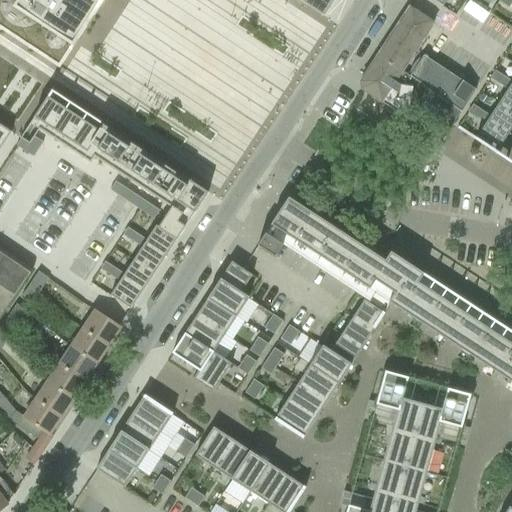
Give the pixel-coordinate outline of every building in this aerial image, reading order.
[(0,0),(0,30),(59,69),(75,44),(103,0),(0,0)] [(299,0),(299,1),(323,17),(334,0),(299,0)] [(509,0),(499,0),(498,2),(506,8),(508,8),(511,2),(511,1),(509,0)] [(410,8),(399,25),(422,40),(433,23),(411,9),(410,8)] [(399,25),(388,41),(411,56),(422,40),(399,25)] [(388,41),(377,57),(400,73),(406,64),(411,56),(388,41)] [(423,56),(409,77),(460,113),(475,91),(423,56)] [(377,57),(360,83),(362,90),(369,95),(372,96),(381,102),(430,134),(441,142),(460,113),(409,77),(401,71),(400,73),(377,57)] [(489,79),(498,85),(498,84),(503,77),(494,71),(489,79)] [(498,84),(498,85),(506,90),(507,90),(509,87),(509,86),(511,83),(511,82),(503,77),(498,84)] [(498,103),(497,105),(511,114),(511,89),(509,87),(507,90),(498,103)] [(51,91),(20,139),(29,145),(34,137),(38,130),(47,136),(69,102),(53,92),(51,91)] [(69,102),(47,136),(64,147),(86,114),(69,102)] [(467,113),(476,119),(480,111),(481,111),(472,105),(467,113)] [(487,121),(485,123),(506,136),(511,127),(511,114),(497,105),(489,117),(487,121)] [(476,119),(484,124),(485,123),(487,121),(489,117),(489,116),(481,111),(480,111),(476,119)] [(86,114),(64,147),(81,158),(103,125),(86,114)] [(475,138),(474,140),(496,155),(498,153),(496,152),(506,136),(485,123),(484,124),(475,138)] [(103,125),(81,158),(90,164),(94,158),(103,164),(121,136),(103,125)] [(0,126),(0,148),(11,133),(0,126)] [(121,136),(103,164),(120,175),(138,148),(121,136)] [(34,137),(29,145),(37,151),(42,143),(34,137)] [(20,139),(15,146),(16,147),(24,152),(29,145),(20,139)] [(29,145),(24,152),(33,158),(37,151),(29,145)] [(138,148),(120,175),(137,187),(155,159),(138,148)] [(155,159),(137,187),(155,198),(173,171),(155,159)] [(173,171),(155,198),(170,208),(171,209),(189,181),(173,171)] [(170,208),(157,228),(176,240),(189,220),(193,214),(194,214),(207,193),(189,181),(171,209),(170,208)] [(115,182),(109,191),(118,197),(119,196),(124,188),(115,182)] [(119,196),(118,197),(127,203),(128,202),(133,194),(124,188),(119,196)] [(133,193),(128,202),(137,208),(142,199),(133,193)] [(274,257),(287,237),(362,286),(391,305),(398,309),(399,308),(415,283),(421,274),(422,274),(390,253),(384,261),(288,198),(270,225),(257,246),(274,257)] [(137,208),(136,209),(139,210),(145,215),(146,213),(151,206),(142,200),(137,208)] [(146,213),(145,215),(153,220),(154,218),(159,211),(151,206),(146,213)] [(155,226),(144,244),(165,257),(176,240),(157,228),(155,226)] [(127,228),(122,235),(131,241),(136,234),(127,228)] [(136,234),(131,241),(139,247),(144,239),(136,234)] [(144,244),(132,261),(153,275),(165,257),(144,244)] [(0,318),(15,295),(31,271),(0,249),(0,318)] [(132,261),(121,279),(142,292),(153,275),(132,261)] [(104,262),(100,269),(108,275),(113,268),(104,262)] [(241,269),(231,263),(220,279),(239,292),(240,293),(251,276),(241,269)] [(113,268),(108,275),(117,281),(122,273),(113,268)] [(38,272),(29,284),(39,291),(48,279),(38,272)] [(511,332),(422,274),(421,274),(415,283),(399,308),(398,309),(511,383),(511,332)] [(121,279),(109,296),(130,310),(142,292),(121,279)] [(220,279),(208,298),(235,316),(236,317),(247,299),(248,298),(240,293),(239,292),(220,279)] [(29,284),(21,297),(31,304),(39,291),(29,284)] [(208,298),(195,317),(196,317),(223,335),(224,335),(236,317),(235,316),(208,298)] [(363,301),(352,318),(353,318),(373,331),(384,314),(363,301)] [(16,304),(7,317),(18,324),(26,311),(16,304)] [(95,312),(82,330),(107,346),(119,328),(118,328),(103,317),(95,312)] [(282,322),(272,315),(268,322),(278,328),(282,322)] [(7,317),(0,327),(0,329),(9,336),(18,324),(7,317)] [(195,317),(183,335),(184,335),(211,353),(212,354),(213,353),(224,360),(235,344),(223,336),(224,335),(223,335),(196,317),(195,317)] [(352,318),(341,335),(342,335),(362,348),(372,333),(373,331),(353,318),(352,318)] [(278,328),(268,322),(263,328),(273,335),(278,328)] [(298,332),(288,326),(284,333),(294,339),(298,332)] [(82,330),(71,347),(96,364),(107,346),(82,330)] [(280,339),(289,346),(294,339),(284,333),(280,339)] [(183,335),(171,354),(198,371),(200,372),(212,354),(211,353),(184,335),(183,335)] [(341,335),(330,352),(350,365),(361,350),(362,348),(342,335),(341,335)] [(267,345),(257,338),(253,345),(263,351),(267,345)] [(248,351),(258,358),(263,351),(253,345),(248,351)] [(330,352),(322,346),(321,347),(310,365),(311,366),(338,384),(350,365),(330,352)] [(71,347),(59,365),(84,382),(96,364),(71,347)] [(279,362),(283,355),(273,349),(269,355),(279,362)] [(218,384),(231,364),(224,360),(213,353),(212,354),(200,372),(198,371),(192,380),(212,393),(218,384)] [(275,369),(279,362),(269,355),(265,362),(274,369),(275,369)] [(255,362),(246,356),(241,362),(251,369),(255,362)] [(251,369),(241,362),(237,369),(247,376),(251,369)] [(260,369),(270,375),(275,369),(274,369),(265,362),(260,369)] [(59,365),(47,383),(72,399),(84,382),(59,365)] [(310,365),(298,383),(298,384),(326,402),(337,385),(338,384),(311,366),(310,365)] [(391,408),(399,410),(402,399),(407,378),(384,372),(376,403),(383,406),(391,408)] [(258,393),(263,387),(253,380),(249,387),(258,393)] [(47,383),(36,400),(61,417),(72,399),(47,383)] [(298,383),(285,402),(286,402),(303,413),(313,420),(314,421),(326,402),(298,384),(298,383)] [(244,393),(254,400),(258,393),(249,387),(244,393)] [(461,427),(470,396),(447,389),(441,410),(438,421),(446,423),(453,425),(461,427)] [(2,394),(0,395),(0,409),(0,410),(9,403),(2,394)] [(132,414),(160,433),(172,414),(144,396),(132,414)] [(421,404),(402,399),(399,410),(391,408),(387,421),(393,423),(391,430),(413,436),(421,404)] [(24,417),(23,419),(48,436),(49,435),(61,417),(36,400),(24,417)] [(372,417),(375,403),(368,401),(364,415),(372,417)] [(286,402),(285,402),(273,421),(302,439),(314,421),(313,420),(303,413),(286,402)] [(9,403),(0,410),(7,418),(16,411),(9,403)] [(383,406),(376,403),(375,403),(372,417),(380,419),(383,406)] [(446,423),(438,421),(441,410),(421,404),(413,436),(434,442),(436,435),(442,436),(446,423)] [(391,408),(383,406),(380,419),(387,421),(391,408)] [(16,411),(7,418),(18,427),(23,419),(24,417),(16,411)] [(148,451),(160,433),(132,414),(119,433),(148,451)] [(23,419),(18,427),(38,440),(25,459),(34,465),(52,438),(49,435),(48,436),(23,419)] [(450,438),(453,425),(446,423),(442,436),(450,438)] [(461,427),(453,425),(450,438),(457,440),(461,427)] [(461,427),(457,440),(465,443),(469,429),(467,429),(461,427)] [(194,456),(212,468),(230,441),(231,440),(213,428),(207,437),(194,456)] [(404,467),(413,436),(391,430),(382,461),(404,467)] [(119,433),(107,451),(108,452),(136,470),(137,469),(148,476),(160,459),(148,451),(119,433)] [(16,436),(11,440),(17,446),(22,442),(16,436)] [(434,442),(413,436),(404,467),(426,473),(434,442)] [(179,446),(187,451),(189,452),(194,446),(184,439),(183,440),(179,446)] [(212,468),(231,480),(249,453),(250,452),(231,440),(230,441),(212,468)] [(179,446),(175,452),(175,453),(185,459),(189,452),(187,451),(179,446)] [(136,470),(107,451),(95,470),(124,488),(131,476),(136,470)] [(231,480),(249,493),(254,485),(267,465),(268,464),(250,452),(249,453),(231,480)] [(395,499),(404,467),(382,461),(374,493),(395,499)] [(249,493),(268,505),(286,477),(286,476),(268,464),(267,465),(254,485),(249,493)] [(426,473),(404,467),(395,499),(417,505),(426,473)] [(160,475),(160,476),(156,482),(155,482),(165,489),(166,489),(166,487),(170,482),(160,475)] [(286,477),(268,505),(278,511),(289,511),(305,488),(286,476),(286,477)] [(0,478),(0,510),(6,506),(13,495),(0,478)] [(155,482),(152,488),(151,489),(161,495),(166,489),(165,489),(155,482)] [(190,489),(184,499),(190,503),(191,503),(197,493),(190,489)] [(347,507),(351,494),(343,492),(339,505),(347,507)] [(191,503),(197,507),(204,497),(197,493),(191,503)] [(391,511),(395,499),(374,493),(372,500),(366,498),(362,511),(363,511),(391,511)] [(347,507),(355,509),(358,496),(351,494),(347,507)] [(366,498),(358,496),(355,509),(362,511),(366,498)] [(395,499),(391,511),(415,511),(417,505),(395,499)]
